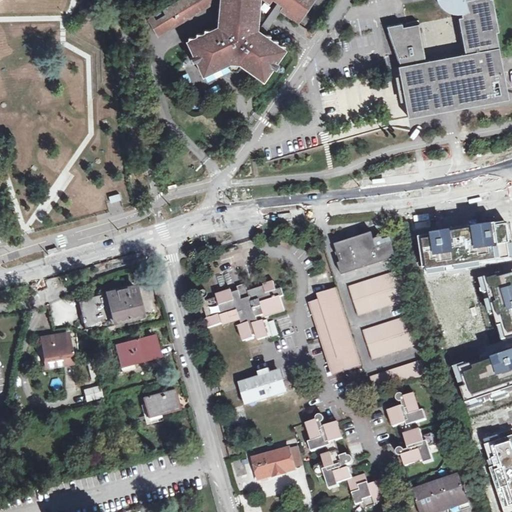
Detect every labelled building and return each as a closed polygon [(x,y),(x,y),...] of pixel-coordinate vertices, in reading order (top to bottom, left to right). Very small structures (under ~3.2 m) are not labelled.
[(214,1),(216,1),(216,0),(179,0),(164,9),(174,25),(214,1)] [(195,53),(198,59),(204,71),(228,60),(229,62),(232,60),(239,61),(243,63),(244,61),(265,76),(273,65),(277,60),(284,49),(262,35),(263,33),(258,30),(252,26),(253,22),(256,22),(258,0),(222,0),(223,1),(221,20),(226,20),(225,23),(212,29),(213,30),(190,42),(195,53)] [(284,5),(280,9),(298,21),(313,0),(276,0),(278,1),(284,5)] [(410,116),(435,112),(502,99),(501,90),(495,60),(502,59),(500,51),(494,53),(493,48),(499,47),(496,31),(499,31),(492,0),(470,0),(466,1),(465,0),(438,0),(439,2),(442,6),(445,9),(449,11),(454,12),(458,13),(462,12),(463,16),(459,17),(464,43),(468,42),(470,53),(466,54),(426,61),(419,23),(407,25),(407,27),(404,27),(403,23),(387,25),(401,66),(399,66),(405,100),(408,116),(410,116)] [(258,30),(263,33),(280,9),(284,5),(278,1),(258,30)] [(338,52),(350,50),(348,39),(336,42),(338,52)] [(232,60),(229,62),(232,68),(238,69),(243,63),(239,61),(232,60)] [(119,193),(105,196),(108,204),(122,200),(119,193)] [(511,246),(509,224),(420,238),(425,273),(511,259),(511,246)] [(377,234),(373,236),(372,233),(335,245),(345,276),(397,258),(392,244),(390,244),(388,240),(384,241),(383,237),(379,239),(377,234)] [(358,317),(407,301),(398,271),(348,287),(358,317)] [(511,271),(481,281),(499,344),(511,340),(511,271)] [(228,274),(216,277),(219,288),(231,284),(228,274)] [(258,341),(266,338),(261,321),(258,322),(256,318),(265,316),(265,318),(284,311),(280,298),(284,296),(281,288),(276,290),(274,281),(263,285),(264,287),(240,294),(239,291),(202,303),(207,318),(203,320),(206,329),(240,318),(242,326),(241,326),(245,341),(255,338),(254,336),(257,336),(258,341)] [(100,296),(107,325),(141,316),(134,287),(100,296)] [(309,304),(333,375),(362,366),(337,288),(318,295),(319,300),(309,304)] [(85,330),(107,325),(100,296),(79,301),(85,330)] [(372,361),(421,345),(412,315),(362,331),(372,361)] [(261,321),(266,338),(272,337),(267,320),(261,321)] [(280,322),(284,333),(291,331),(287,320),(280,322)] [(52,340),(46,342),(45,339),(41,340),(45,361),(78,355),(75,336),(52,340)] [(123,366),(157,357),(152,337),(118,346),(123,366)] [(511,349),(454,369),(466,407),(511,391),(511,349)] [(426,359),(370,378),(375,392),(431,373),(426,359)] [(88,364),(91,378),(97,377),(93,362),(88,364)] [(269,378),(242,386),(247,402),(286,390),(281,374),(275,376),(275,378),(269,380),(269,378)] [(97,377),(91,378),(94,388),(100,387),(97,377)] [(87,401),(102,397),(99,388),(85,392),(87,401)] [(143,398),(145,405),(148,419),(161,415),(181,410),(175,390),(143,398)] [(407,405),(403,406),(388,411),(393,428),(401,425),(409,450),(410,454),(407,455),(405,452),(404,450),(401,449),(399,451),(398,454),(400,456),(403,457),(406,467),(424,461),(433,458),(429,447),(437,445),(434,434),(424,437),(421,430),(415,431),(413,424),(424,421),(420,411),(415,394),(404,397),(403,395),(400,394),(397,396),(397,399),(399,401),(402,402),(402,403),(406,401),(407,405)] [(148,419),(145,405),(141,406),(146,425),(162,421),(161,415),(148,419)] [(306,424),(312,441),(315,451),(325,448),(328,455),(322,457),(324,464),(314,466),(318,477),(325,475),(329,487),(339,484),(348,481),(357,505),(365,503),(367,509),(376,506),(375,504),(389,499),(383,480),(376,482),(376,484),(369,486),(369,484),(365,475),(353,478),(350,468),(348,469),(345,469),(344,466),(347,466),(349,465),(351,464),(353,460),(352,458),(351,457),(349,457),(348,455),(341,458),(335,442),(344,439),(338,423),(323,427),(319,428),(318,425),(322,424),(321,423),(323,421),(324,418),(322,416),(319,415),(317,417),(317,420),(306,424)] [(347,435),(356,433),(353,423),(344,426),(347,435)] [(11,438),(17,436),(15,426),(8,428),(11,438)] [(289,449),(295,468),(304,466),(298,447),(289,449)] [(295,468),(289,449),(253,459),(259,478),(275,474),(276,477),(286,474),(286,471),(295,468)] [(469,455),(472,463),(487,459),(484,450),(469,455)] [(508,483),(511,492),(511,450),(489,458),(498,487),(508,483)] [(419,469),(421,477),(429,475),(426,467),(419,469)] [(420,511),(456,511),(470,507),(457,476),(412,492),(420,511)] [(412,492),(457,476),(413,491),(412,492)] [(509,495),(493,497),(495,511),(511,510),(509,495)]
